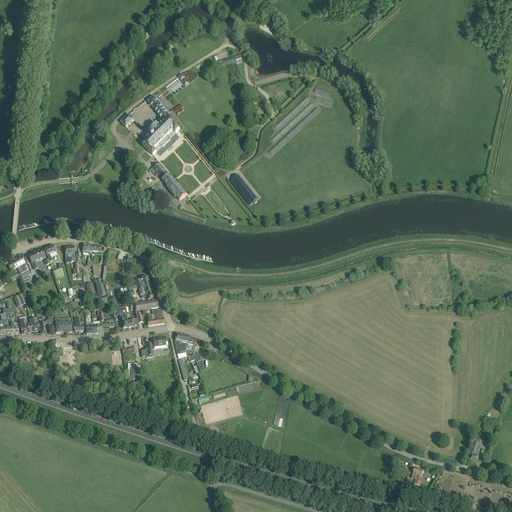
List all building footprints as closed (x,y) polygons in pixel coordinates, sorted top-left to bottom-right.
[(242,61),(240,55),(226,59),(228,65),(242,61)] [(236,71),(238,78),(241,77),(238,63),(231,65),(233,72),(236,71)] [(157,153),(154,150),(159,144),(162,147),(170,140),(168,137),(173,131),(176,134),(180,130),(171,118),(173,116),(157,95),(154,97),(148,102),(164,122),(160,126),(151,118),(142,127),(151,135),(150,136),(150,137),(142,145),(153,156),(157,153)] [(134,120),(129,115),(121,123),(126,128),(134,120)] [(180,201),(186,196),(187,196),(175,182),(160,163),(153,169),(168,187),(167,188),(176,198),(177,197),(180,201)] [(239,176),(232,181),(251,205),(257,199),(239,176)] [(47,256),(49,260),(48,260),(50,264),(53,263),(52,261),(50,255),(56,253),(53,246),(44,249),(46,254),(47,256)] [(74,255),(74,247),(72,247),(72,248),(71,248),(65,248),(65,258),(71,258),(71,262),(74,262),(75,262),(75,263),(78,263),(78,256),(74,256),(74,255)] [(36,252),(39,261),(45,258),(42,250),(36,252)] [(28,255),(30,260),(31,264),(32,264),(34,270),(38,269),(35,262),(39,261),(36,252),(28,255)] [(25,268),(26,267),(21,257),(17,259),(21,266),(20,267),(21,270),(21,269),(25,275),(27,273),(28,273),(25,268)] [(21,266),(17,259),(7,264),(11,272),(17,268),(18,271),(20,274),(17,276),(16,273),(9,277),(12,282),(13,281),(19,278),(21,277),(25,275),(21,269),(21,270),(20,267),(21,266)] [(61,269),(58,270),(53,272),(56,279),(64,277),(61,269)] [(26,289),(33,287),(27,273),(25,275),(21,277),(26,289)] [(148,300),(155,298),(147,277),(134,281),(139,292),(138,293),(138,294),(139,293),(140,296),(145,294),(148,300)] [(102,281),(95,282),(99,298),(106,296),(102,281)] [(88,294),(95,293),(93,284),(86,285),(88,294)] [(23,299),(28,297),(26,293),(18,296),(22,306),(26,304),(23,299)] [(22,306),(18,296),(14,298),(18,308),(22,306)] [(97,298),(96,299),(96,301),(97,302),(98,306),(108,303),(106,296),(99,298),(97,298)] [(136,312),(140,311),(151,309),(160,308),(159,300),(152,301),(134,304),(134,307),(136,311),(136,312)] [(139,324),(138,324),(137,319),(132,320),(127,321),(126,314),(127,314),(125,307),(113,309),(114,315),(117,314),(117,316),(119,316),(120,318),(122,318),(122,322),(121,322),(123,329),(128,328),(129,328),(134,327),(133,326),(138,325),(139,326),(139,324)] [(152,315),(146,316),(147,321),(148,327),(165,324),(163,310),(152,311),(152,315)] [(100,325),(102,325),(102,333),(109,333),(109,328),(115,327),(114,323),(113,319),(106,320),(106,319),(103,319),(103,314),(102,314),(102,312),(99,312),(99,314),(100,325)] [(39,323),(40,327),(41,335),(47,334),(46,326),(47,326),(49,325),(49,324),(52,324),(53,323),(53,317),(48,317),(49,320),(47,320),(45,322),(39,323)] [(30,332),(32,331),(33,332),(39,331),(38,323),(37,323),(37,319),(29,320),(30,323),(29,324),(30,332)] [(59,323),(59,319),(55,320),(55,324),(55,334),(63,334),(63,333),(66,333),(65,323),(59,323)] [(83,326),(83,320),(75,320),(75,324),(72,324),(74,332),(84,331),(83,326)] [(20,326),(21,330),(22,335),(28,333),(29,332),(30,332),(29,324),(27,324),(26,321),(19,322),(20,326)] [(14,323),(11,323),(11,327),(11,335),(19,334),(18,327),(14,327),(14,323)] [(100,325),(94,326),(94,334),(102,333),(102,325),(100,325)] [(86,334),(94,334),(94,326),(86,326),(86,334)] [(181,342),(182,335),(176,334),(175,340),(175,342),(174,342),(177,355),(180,355),(178,347),(179,346),(182,345),(181,342)] [(190,338),(190,336),(182,335),(181,342),(182,345),(179,346),(178,347),(180,355),(186,353),(185,349),(183,350),(181,342),(188,344),(192,345),(194,339),(190,338)] [(153,340),(153,343),(154,345),(151,345),(151,343),(146,344),(147,346),(147,350),(145,350),(146,356),(146,358),(153,357),(153,355),(152,350),(155,350),(154,348),(161,347),(162,349),(168,348),(167,342),(165,343),(165,337),(160,338),(160,339),(153,340)] [(197,354),(189,359),(191,362),(195,361),(196,364),(201,361),(197,354)] [(182,361),(178,362),(184,381),(187,380),(188,380),(185,369),(182,361)] [(471,454),(471,457),(470,462),(477,463),(478,458),(479,455),(478,455),(481,445),(475,443),(471,454)] [(420,486),(421,482),(423,477),(421,477),(423,471),(415,468),(411,479),(416,480),(414,484),(420,486)]
